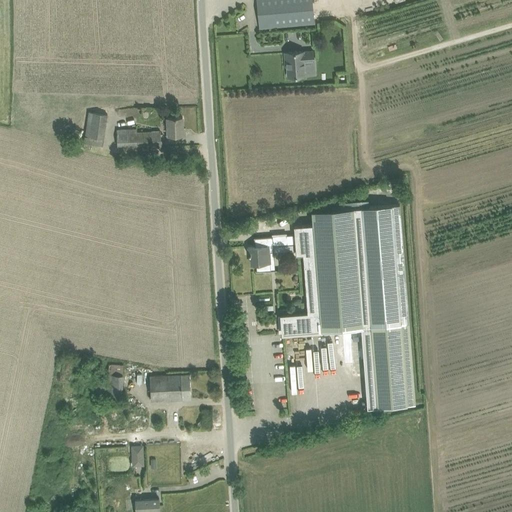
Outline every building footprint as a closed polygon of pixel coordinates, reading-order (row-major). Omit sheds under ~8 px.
[(311,0),(257,0),(260,31),(267,30),(267,28),(314,23),(311,0)] [(304,60),(314,59),(313,51),(303,51),(285,52),(285,62),(287,62),(288,77),(292,76),(293,77),(297,77),(298,76),(305,75),(304,60)] [(104,139),(108,114),(89,111),(85,136),(88,136),(88,143),(102,145),(103,138),(104,139)] [(183,117),(173,117),(167,118),(168,135),(183,134),(183,117)] [(160,131),(137,132),(137,129),(117,129),(118,146),(137,145),(137,148),(161,147),(161,146),(163,146),(163,140),(161,140),(160,131)] [(254,238),(255,246),(248,247),(249,255),(251,255),(251,264),(256,264),(257,271),(256,271),(256,272),(271,271),(270,252),(274,252),(274,246),(296,244),(296,254),(303,254),(305,277),(405,269),(400,204),(312,210),(313,224),(294,225),(295,235),(254,237),(254,238)] [(282,315),(283,333),(362,327),(368,407),(415,403),(405,269),(305,277),(308,313),(282,315)] [(122,395),(123,364),(109,364),(108,385),(95,385),(94,396),(108,395),(122,395)] [(190,374),(180,374),(150,376),(151,400),(191,398),(190,374)] [(159,511),(159,498),(136,499),(136,511),(159,511)]
